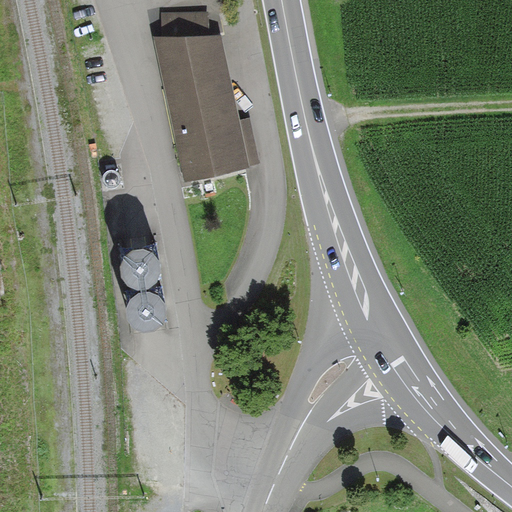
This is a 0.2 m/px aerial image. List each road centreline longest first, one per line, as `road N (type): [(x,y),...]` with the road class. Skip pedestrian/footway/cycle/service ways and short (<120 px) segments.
road 1 (primary): [(383,340),(336,233),(282,0)]
road 2 (tertiary): [(263,511),(320,388),(383,340)]
road 3 (track): [(307,127),(511,111)]
road 4 (primary): [(511,482),(455,434),(383,340)]
